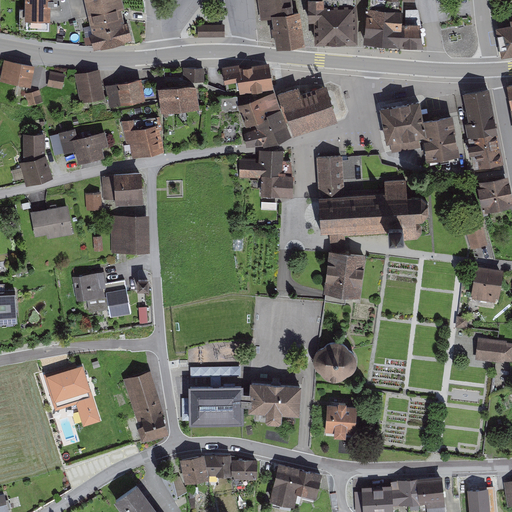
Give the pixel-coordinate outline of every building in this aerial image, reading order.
[(47,0),(18,0),(18,23),(47,23),(47,0)] [(121,0),(84,0),(93,40),(129,33),(121,0)] [(288,0),(257,0),(260,20),(274,18),(277,45),(302,43),(298,11),(289,12),(288,0)] [(324,0),(307,0),(309,22),(314,22),(315,42),(358,40),(356,2),(325,3),(324,0)] [(362,0),(363,42),(417,42),(417,9),(406,9),(405,0),(362,0)] [(511,23),(498,26),(503,55),(511,53),(511,23)] [(227,25),(200,27),(200,40),(228,38),(227,25)] [(34,66),(5,62),(2,82),(31,86),(34,66)] [(237,64),(222,66),(224,84),(234,83),(236,93),(270,89),(267,65),(238,69),(237,64)] [(205,68),(186,68),(186,81),(204,82),(205,68)] [(105,99),(101,70),(80,73),(84,102),(105,99)] [(68,73),(55,71),(52,85),(65,88),(68,73)] [(140,79),(109,85),(112,103),(143,97),(140,79)] [(189,86),(156,90),(158,112),(192,108),(189,86)] [(329,120),(319,86),(297,92),(295,86),(238,101),(250,141),(284,137),(329,120)] [(499,162),(488,89),(464,92),(475,165),(499,162)] [(450,115),(418,120),(415,101),(381,105),(388,153),(422,148),(424,161),(456,156),(450,115)] [(158,149),(152,117),(123,122),(129,154),(158,149)] [(99,131),(75,137),(73,128),(58,132),(63,152),(71,150),(74,162),(100,156),(98,146),(103,145),(99,131)] [(23,135),(23,163),(20,163),(27,182),(51,175),(46,155),(43,155),(43,134),(23,135)] [(281,150),(260,151),(260,162),(241,162),(242,180),(258,180),(258,207),(281,206),(281,195),(295,195),(294,161),(281,162),(281,150)] [(318,157),(319,196),(312,196),(313,239),(420,236),(419,193),(401,193),(401,181),(380,181),(381,194),(342,195),(341,157),(318,157)] [(139,173),(103,176),(104,199),(116,198),(116,202),(142,201),(139,173)] [(506,210),(501,178),(478,181),(482,213),(506,210)] [(101,208),(99,192),(86,194),(88,210),(101,208)] [(40,211),(32,212),(36,235),(47,233),(48,238),(73,233),(67,205),(40,211)] [(143,215),(113,215),(114,251),(144,250),(143,215)] [(484,226),(467,230),(472,248),(488,244),(484,226)] [(357,258),(327,255),(324,291),(355,293),(357,258)] [(495,269),(472,268),(470,297),(494,298),(495,269)] [(101,272),(73,277),(77,299),(105,295),(103,283),(101,272)] [(194,285),(167,292),(171,307),(242,291),(238,276),(208,282),(206,275),(192,278),(194,285)] [(125,279),(103,283),(105,295),(109,318),(131,314),(125,279)] [(147,281),(136,281),(137,292),(148,291),(147,281)] [(0,321),(17,320),(15,294),(0,294),(0,321)] [(272,304),(258,303),(255,339),(270,341),(271,328),(278,329),(280,314),(271,313),(272,304)] [(140,306),(141,322),(149,322),(148,306),(140,306)] [(511,355),(511,340),(476,339),(475,359),(511,361),(511,355)] [(355,356),(350,348),(343,344),(332,344),(324,349),(319,359),(320,369),(327,377),(335,380),(346,378),(354,371),(356,363),(355,356)] [(83,363),(46,375),(57,408),(77,402),(85,425),(101,420),(83,363)] [(164,433),(148,372),(126,378),(142,439),(164,433)] [(233,386),(183,389),(185,426),(235,423),(233,386)] [(287,387),(258,387),(258,421),(287,420),(287,387)] [(348,407),(319,404),(316,436),(345,439),(348,407)] [(232,455),(202,456),(202,475),(228,474),(228,482),(251,481),(251,460),(233,461),(232,455)] [(197,457),(177,458),(178,482),(198,481),(197,457)] [(315,476),(275,464),(264,502),(288,509),(292,494),(308,499),(315,476)] [(439,511),(437,479),(399,482),(401,505),(421,503),(421,511),(439,511)] [(511,479),(503,481),(508,504),(511,503),(511,479)] [(385,485),(357,486),(358,511),(373,511),(386,511),(385,485)] [(150,511),(133,486),(109,502),(115,511),(150,511)]
